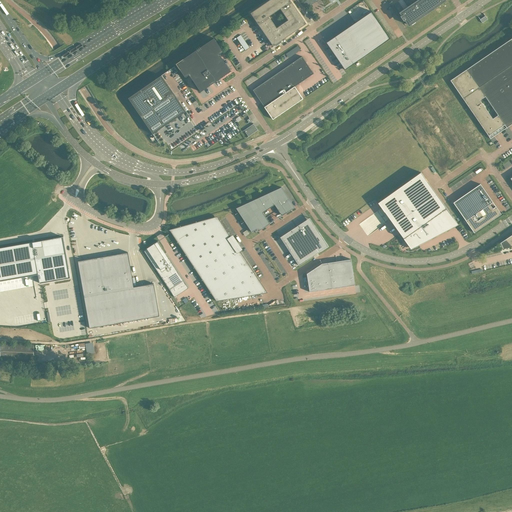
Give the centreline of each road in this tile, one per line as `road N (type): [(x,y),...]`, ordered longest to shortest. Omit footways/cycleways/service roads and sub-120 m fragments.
road 1 (unclassified): [(511,321),(71,398),(0,396)]
road 2 (unclassified): [(276,143),(328,221),(380,256),(452,255),(511,218)]
road 3 (track): [(0,340),(63,343),(288,309)]
road 4 (unclassified): [(276,143),(465,14)]
road 5 (unclassified): [(354,0),(238,79),(276,143)]
road 6 (unclassified): [(161,184),(156,221),(122,223),(74,197),(94,162)]
road 7 (unclassified): [(276,143),(182,173),(125,162)]
road 8 (trunk): [(79,75),(201,0)]
road 9 (trunk): [(166,0),(44,72)]
road 10 (unclassified): [(161,184),(222,173),(276,143)]
